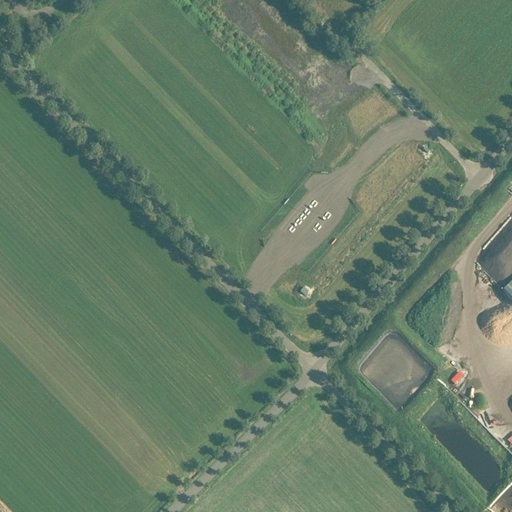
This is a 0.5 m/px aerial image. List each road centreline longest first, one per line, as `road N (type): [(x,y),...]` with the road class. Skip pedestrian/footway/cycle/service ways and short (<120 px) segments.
road 1 (unclassified): [(313,360),(295,353),(0,51)]
road 2 (unclassified): [(479,178),(305,0)]
road 3 (unclassified): [(313,360),(326,355),(479,178)]
road 4 (unclassified): [(171,511),(304,382),(313,360)]
road 5 (unclassified): [(313,360),(319,377),(451,511)]
